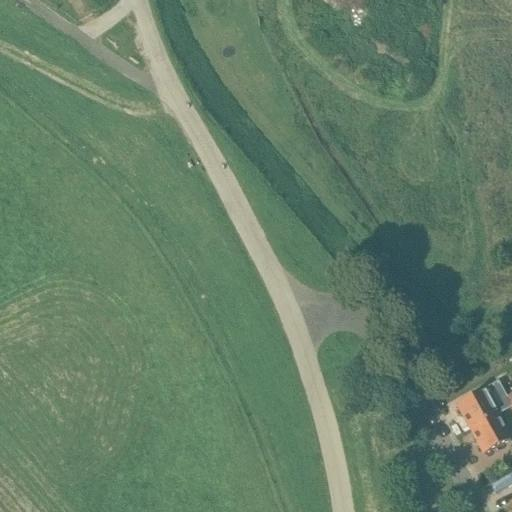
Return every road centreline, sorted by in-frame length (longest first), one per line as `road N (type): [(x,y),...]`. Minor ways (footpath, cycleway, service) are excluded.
road 1 (unclassified): [(291,319),(180,108),(139,0)]
road 2 (unclassified): [(479,511),(370,328),(349,318),(291,319)]
road 3 (unclassified): [(344,511),(291,319)]
